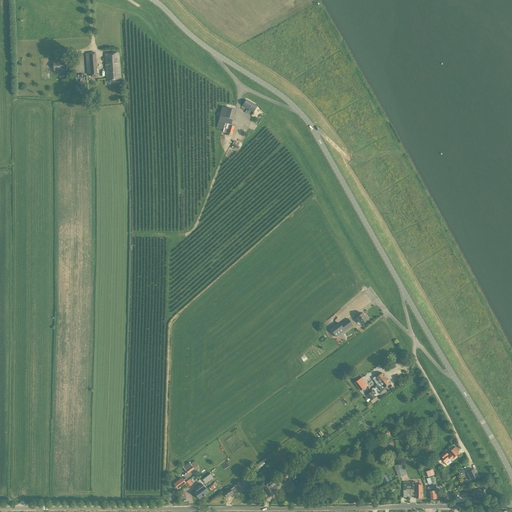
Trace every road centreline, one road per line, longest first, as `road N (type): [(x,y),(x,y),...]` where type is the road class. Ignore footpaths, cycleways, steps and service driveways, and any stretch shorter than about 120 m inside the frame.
road 1 (tertiary): [(511,477),(304,117),(153,0)]
road 2 (unclassified): [(0,508),(511,505)]
